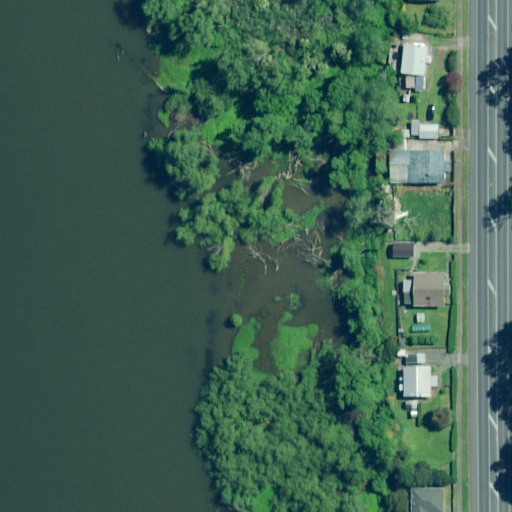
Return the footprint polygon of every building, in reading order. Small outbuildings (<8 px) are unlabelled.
[(422,33),(403,32),(402,39),(421,40),(422,33)] [(389,42),(388,64),(395,72),(424,75),(425,62),(431,62),(432,45),(389,42)] [(416,76),(407,75),(406,88),(415,89),(416,76)] [(439,125),(420,124),(420,138),(438,138),(439,125)] [(453,127),(443,127),(443,139),(452,139),(453,127)] [(406,140),(377,139),(376,170),(389,170),(389,164),(409,165),(408,182),(451,184),(452,149),(406,147),(406,140)] [(414,254),(413,242),(402,242),(403,254),(414,254)] [(410,292),(410,302),(414,302),(414,306),(444,307),(445,274),(415,272),(415,280),(404,280),(404,292),(410,292)] [(407,349),(397,349),(397,356),(405,356),(405,363),(425,364),(425,355),(407,354),(407,349)] [(405,378),(399,377),(399,392),(405,392),(405,396),(431,396),(431,386),(438,386),(438,377),(431,376),(431,367),(405,367),(405,378)] [(443,511),(444,489),(413,488),(412,511),(443,511)]
